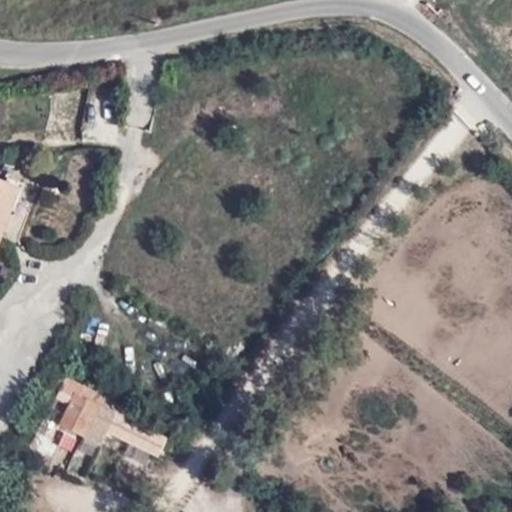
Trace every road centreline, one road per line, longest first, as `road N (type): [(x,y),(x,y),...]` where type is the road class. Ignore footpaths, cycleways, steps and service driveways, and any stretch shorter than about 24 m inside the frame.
road 1 (unclassified): [(0,51),(22,56),(119,44),(353,1),(398,13)]
road 2 (unclassified): [(398,13),(511,122)]
